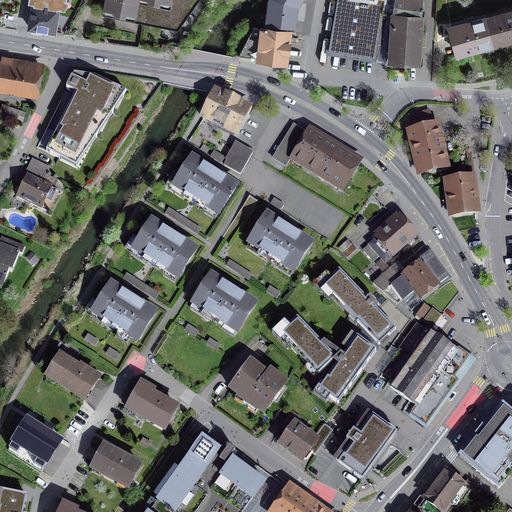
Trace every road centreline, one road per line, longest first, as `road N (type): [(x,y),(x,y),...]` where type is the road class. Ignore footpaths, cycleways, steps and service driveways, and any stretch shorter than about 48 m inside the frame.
road 1 (residential): [(355,511),(136,361),(55,490)]
road 2 (secondary): [(63,50),(246,79),(293,97),(364,142)]
road 3 (secondary): [(364,142),(446,233),(503,350)]
road 4 (residential): [(510,101),(493,204),(494,270),(511,299)]
road 5 (secondary): [(497,374),(380,511)]
road 6 (residential): [(510,101),(409,94),(364,142)]
road 7 (residential): [(63,50),(0,191)]
